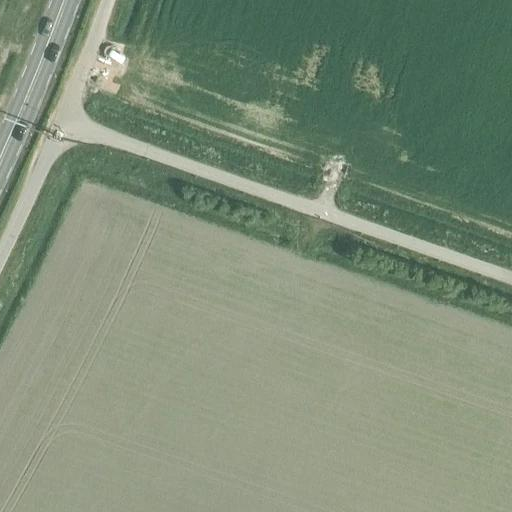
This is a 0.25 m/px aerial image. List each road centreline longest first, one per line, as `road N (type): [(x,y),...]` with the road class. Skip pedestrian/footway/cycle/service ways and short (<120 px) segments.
road 1 (unclassified): [(511,275),(64,119)]
road 2 (primary): [(0,160),(64,0)]
road 3 (unclassified): [(64,119),(0,254)]
road 4 (unclassified): [(64,119),(108,0)]
